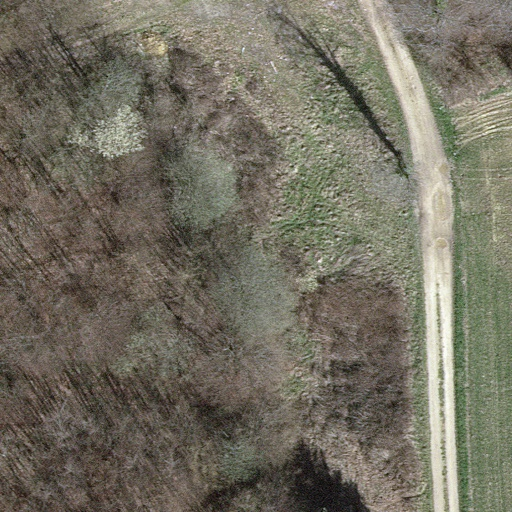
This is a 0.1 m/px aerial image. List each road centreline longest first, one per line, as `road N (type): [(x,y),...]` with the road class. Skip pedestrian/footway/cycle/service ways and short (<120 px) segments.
road 1 (track): [(454,511),(424,152),(377,0)]
road 2 (track): [(194,0),(0,43)]
